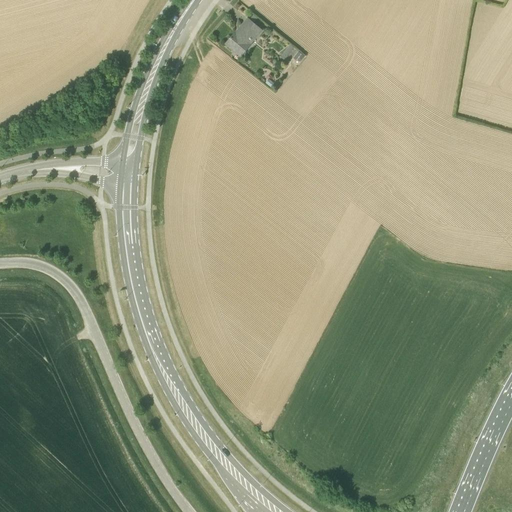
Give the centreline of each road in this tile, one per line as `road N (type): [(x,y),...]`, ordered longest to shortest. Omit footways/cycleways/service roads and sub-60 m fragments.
road 1 (secondary): [(268,511),(191,417),(156,351),(132,266),(128,173)]
road 2 (unclassified): [(187,511),(129,417),(71,285),(35,263),(0,264)]
road 3 (secondary): [(128,173),(145,89),(194,0)]
road 4 (secondary): [(0,178),(47,168),(128,173)]
road 5 (motorway): [(511,394),(461,511)]
